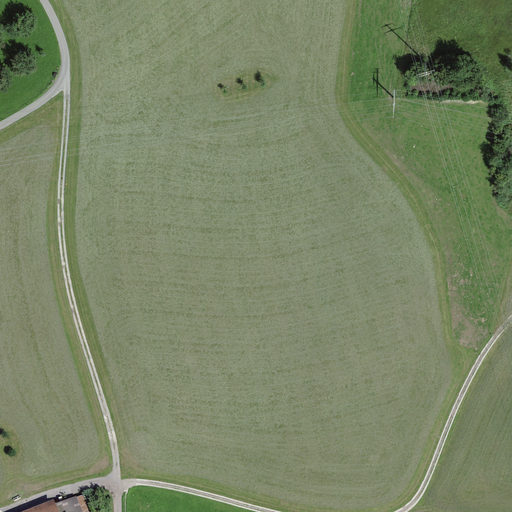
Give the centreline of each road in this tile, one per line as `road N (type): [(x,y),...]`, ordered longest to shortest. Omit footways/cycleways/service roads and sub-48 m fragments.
road 1 (track): [(118,511),(111,430),(62,237),(65,77)]
road 2 (track): [(265,511),(143,482),(76,488),(8,511)]
road 3 (track): [(511,321),(479,360),(429,481),(403,511)]
road 4 (unclassified): [(43,0),(65,53),(65,77),(0,126)]
